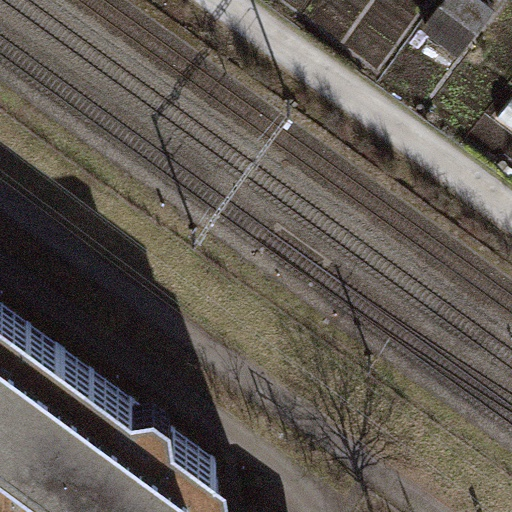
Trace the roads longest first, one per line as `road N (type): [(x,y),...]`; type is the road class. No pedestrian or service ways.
road 1 (track): [(0,203),(427,511)]
road 2 (track): [(216,0),(511,212)]
